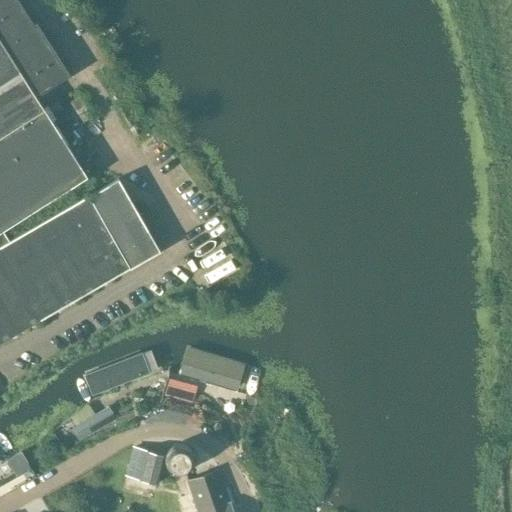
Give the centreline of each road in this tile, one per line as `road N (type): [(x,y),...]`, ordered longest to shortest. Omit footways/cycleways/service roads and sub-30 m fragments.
road 1 (unknown): [(0,351),(142,272),(162,256),(166,240),(148,180),(42,0)]
road 2 (residential): [(247,511),(225,456),(170,431),(128,437),(3,511)]
